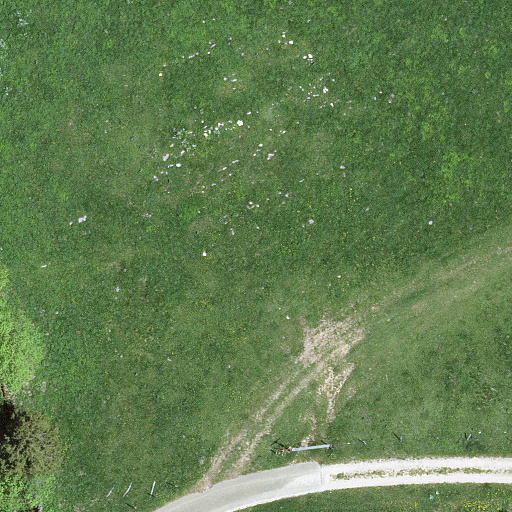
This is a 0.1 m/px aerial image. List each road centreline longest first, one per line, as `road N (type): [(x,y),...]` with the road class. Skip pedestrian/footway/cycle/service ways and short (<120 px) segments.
road 1 (track): [(301,458),(362,348),(400,317),(511,254)]
road 2 (track): [(301,458),(511,467)]
road 3 (track): [(180,511),(301,458)]
